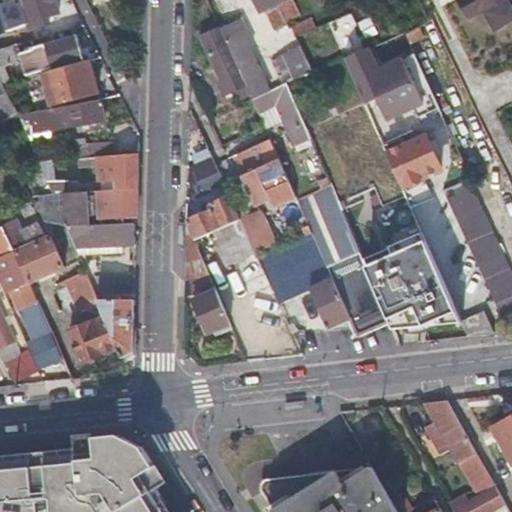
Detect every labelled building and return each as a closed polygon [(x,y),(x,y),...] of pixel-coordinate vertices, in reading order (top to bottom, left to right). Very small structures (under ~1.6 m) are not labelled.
[(28,20),(29,23),(30,26),(49,20),(48,18),(59,15),(53,0),(12,0),(4,3),(11,25),(28,20)] [(286,24),(281,14),(276,4),(283,0),(252,0),(258,13),(265,9),(275,29),(286,24)] [(456,0),(466,17),(479,9),(489,27),(510,14),(502,0),(456,0)] [(234,21),(218,28),(241,81),(257,74),(234,21)] [(199,36),(209,59),(219,82),(222,80),(228,93),(233,90),(237,100),(247,95),(241,81),(218,28),(199,36)] [(47,43),(53,70),(81,62),(75,36),(47,43)] [(18,44),(0,50),(0,70),(24,63),(18,44)] [(347,58),(377,130),(434,107),(412,56),(382,68),(373,47),(347,58)] [(298,48),(282,56),(266,64),(276,84),(308,68),(298,48)] [(81,62),(53,70),(41,73),(48,103),(60,101),(96,93),(89,60),(81,62)] [(219,82),(212,85),(217,97),(228,93),(222,80),(219,82)] [(250,100),(253,107),(256,114),(280,102),(301,150),(310,146),(283,83),(250,100)] [(18,117),(23,128),(28,139),(104,122),(98,99),(18,117)] [(195,128),(191,119),(187,110),(186,132),(195,128)] [(0,141),(23,128),(18,117),(0,127),(0,141)] [(420,176),(428,172),(436,168),(422,136),(401,145),(398,139),(381,148),(398,188),(421,178),(420,176)] [(252,206),(259,202),(266,198),(270,208),(280,204),(277,199),(291,193),(268,141),(230,157),(252,206)] [(80,157),(95,155),(110,154),(108,142),(78,146),(80,157)] [(116,182),(116,192),(138,191),(138,150),(110,154),(95,155),(97,184),(116,182)] [(187,167),(187,174),(187,181),(195,198),(215,188),(222,186),(208,157),(187,167)] [(52,193),(65,192),(75,192),(73,158),(38,162),(52,193)] [(326,185),(321,173),(316,161),(307,165),(317,189),(326,185)] [(439,193),(469,258),(500,324),(511,322),(511,280),(465,181),(439,193)] [(222,186),(215,188),(221,200),(227,197),(222,186)] [(138,191),(116,192),(106,192),(107,217),(137,216),(138,191)] [(46,225),(65,224),(90,224),(90,192),(75,192),(65,192),(65,208),(51,208),(51,205),(34,206),(46,225)] [(206,212),(195,217),(184,222),(193,242),(215,232),(257,324),(280,313),(227,197),(221,200),(204,208),(206,212)] [(0,227),(0,253),(30,240),(21,219),(0,227)] [(329,279),(318,284),(307,290),(324,328),(346,318),(350,327),(384,321),(342,221),(310,236),(329,279)] [(65,224),(66,225),(73,242),(136,241),(137,223),(90,224),(65,224)] [(104,353),(118,347),(97,298),(95,293),(86,272),(73,242),(66,225),(54,230),(93,313),(79,320),(82,326),(71,332),(85,365),(106,356),(104,353)] [(45,234),(12,251),(28,283),(34,280),(62,266),(45,234)] [(28,283),(12,251),(0,256),(0,281),(6,293),(28,283)] [(108,256),(108,293),(131,292),(131,268),(136,268),(136,256),(108,256)] [(100,271),(86,272),(95,293),(102,293),(100,271)] [(214,290),(202,295),(191,300),(205,332),(228,322),(214,290)] [(97,298),(118,347),(123,357),(134,350),(135,297),(131,297),(131,292),(108,293),(108,297),(97,298)] [(471,295),(449,305),(463,336),(489,333),(471,295)] [(463,336),(449,305),(428,313),(440,339),(463,336)] [(354,336),(384,323),(384,321),(350,327),(354,336)] [(0,366),(7,382),(28,372),(19,354),(13,357),(0,326),(0,366)] [(435,419),(431,421),(426,424),(443,451),(448,448),(456,461),(475,450),(447,400),(425,402),(435,419)] [(511,415),(491,427),(502,445),(511,462),(511,415)] [(490,475),(475,450),(456,461),(471,486),(490,475)] [(64,463),(62,464),(59,466),(53,455),(26,470),(48,509),(80,491),(64,463)] [(3,511),(2,510),(14,503),(26,496),(5,460),(0,462),(0,511),(3,511)] [(261,480),(259,481),(259,482),(258,483),(258,485),(274,511),(397,511),(372,466),(261,480)] [(468,499),(466,496),(465,493),(448,503),(453,511),(489,511),(506,503),(495,484),(468,499)] [(511,511),(506,503),(489,511),(511,511)]
